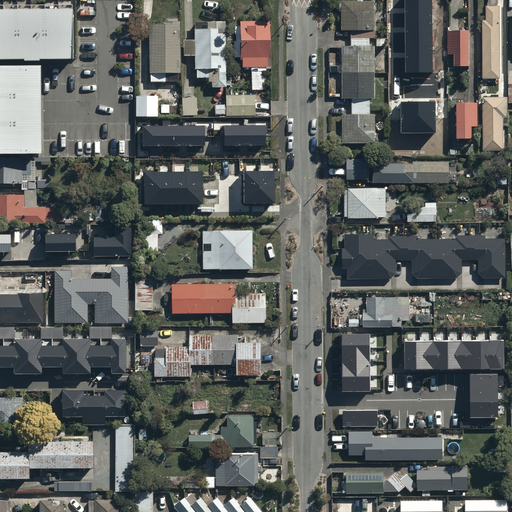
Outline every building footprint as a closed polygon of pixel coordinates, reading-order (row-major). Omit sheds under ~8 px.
[(432,0),(404,0),(405,72),(433,72),(432,0)] [(374,3),(341,3),(342,31),(352,31),(352,47),(341,47),(341,100),(352,100),(352,115),(344,115),(344,143),(376,143),(376,115),(370,115),(370,99),(376,99),(375,46),(370,46),(370,39),(376,39),(376,30),(374,30),(374,3)] [(74,10),(0,10),(0,156),(43,157),(44,62),(74,63),(74,10)] [(483,25),(484,82),(502,82),(501,10),(488,10),(488,25),(483,25)] [(270,21),(241,22),(241,40),(234,40),(235,57),(241,57),(241,72),(271,71),(270,21)] [(149,24),(149,83),(166,83),(166,74),(179,74),(178,24),(149,24)] [(225,89),(225,29),(196,29),(197,79),(210,79),(210,89),(225,89)] [(470,68),(470,32),(450,32),(450,54),(455,54),(455,68),(470,68)] [(261,75),(252,75),(251,92),(261,92),(261,75)] [(255,116),(255,96),(227,96),(227,105),(216,105),(216,114),(227,116),(255,116)] [(158,97),(138,98),(138,117),(159,117),(158,97)] [(198,98),(183,98),(183,116),(198,116),(198,98)] [(508,99),(483,99),(484,152),(504,152),(504,109),(508,109),(508,99)] [(435,102),(401,102),(401,132),(435,132),(435,102)] [(479,106),(458,106),(458,142),(473,142),(473,128),(479,128),(479,106)] [(205,126),(143,126),(143,146),(205,146),(205,126)] [(265,126),(224,126),(225,145),(265,145),(265,126)] [(23,159),(0,159),(0,186),(23,186),(23,159)] [(348,160),(347,181),(369,182),(369,161),(348,160)] [(377,163),(377,184),(454,184),(454,163),(377,163)] [(274,171),(245,172),(245,203),(275,203),(274,171)] [(203,172),(145,172),(145,204),(203,204),(203,172)] [(51,180),(37,180),(37,188),(51,188),(51,180)] [(386,220),(385,189),(348,190),(348,192),(344,192),(345,218),(347,218),(347,221),(386,220)] [(26,194),(0,193),(0,224),(45,224),(45,208),(26,207),(26,194)] [(406,212),(406,223),(437,222),(437,208),(424,208),(424,212),(406,212)] [(162,217),(142,217),(142,231),(139,231),(139,249),(157,249),(158,231),(162,232),(162,217)] [(95,237),(95,256),(131,256),(131,227),(115,228),(115,237),(95,237)] [(253,233),(205,233),(205,269),(253,269),(253,233)] [(359,233),(345,235),(345,249),(342,249),(342,270),(347,270),(347,280),(392,279),(396,275),(397,261),(412,261),(413,275),(417,280),(457,279),(462,274),(462,261),(479,261),(479,274),(484,279),(506,279),(505,239),(485,239),(485,236),(455,236),(455,240),(419,240),(419,237),(389,237),(389,240),(374,240),(373,235),(359,233)] [(10,235),(0,234),(0,251),(10,252),(10,235)] [(76,234),(45,234),(46,252),(76,251),(76,234)] [(70,271),(56,272),(56,323),(88,322),(88,304),(96,304),(96,322),(127,322),(127,271),(112,271),(112,280),(71,281),(70,271)] [(153,278),(136,278),(136,315),(153,315),(153,278)] [(237,285),(173,286),(174,315),(233,314),(233,324),(267,324),(267,294),(238,295),(237,285)] [(0,322),(42,322),(42,294),(0,293),(0,322)] [(410,299),(368,299),(368,313),(361,313),(361,328),(401,328),(401,322),(411,322),(410,299)] [(0,369),(15,370),(15,375),(43,375),(43,369),(64,369),(64,375),(92,375),(91,369),(113,369),(113,375),(126,375),(126,341),(113,341),(113,333),(91,333),(91,341),(65,341),(65,333),(42,333),(42,341),(16,342),(16,333),(0,332),(0,369)] [(157,332),(140,333),(141,345),(157,345),(157,332)] [(342,334),(342,391),(370,391),(370,334),(342,334)] [(167,359),(155,359),(155,378),(191,377),(191,366),(237,365),(237,375),(261,376),(261,342),(239,342),(239,337),(190,337),(190,348),(167,348),(167,359)] [(504,340),(404,340),(404,369),(504,369),(504,340)] [(498,374),(470,374),(471,417),(498,417),(498,374)] [(83,391),(61,391),(63,419),(83,419),(82,429),(104,429),(104,419),(125,419),(125,390),(104,390),(104,397),(83,397),(83,391)] [(18,400),(0,399),(0,425),(18,426),(18,400)] [(194,403),(194,414),(208,414),(208,403),(194,403)] [(377,410),(343,410),(344,426),(378,426),(377,410)] [(255,449),(255,418),(230,418),(230,435),(224,435),(224,449),(255,449)] [(117,426),(117,489),(134,489),(134,426),(117,426)] [(376,432),(350,432),(350,456),(366,456),(366,462),(444,461),(443,438),(376,439),(376,432)] [(281,433),(264,433),(264,446),(261,447),(261,459),(279,458),(279,444),(281,444),(281,433)] [(210,449),(211,437),(191,436),(191,448),(210,449)] [(28,454),(0,454),(0,480),(29,480),(29,470),(94,470),(93,443),(28,443),(28,454)] [(502,447),(490,446),(490,457),(502,457),(502,447)] [(256,487),(256,458),(216,458),(216,486),(256,487)] [(495,461),(495,471),(508,471),(508,462),(495,461)] [(467,466),(429,466),(429,470),(417,470),(418,490),(468,490),(467,466)] [(416,489),(400,472),(388,484),(399,496),(405,490),(410,495),(416,489)] [(345,476),(345,497),(384,496),(383,475),(345,476)] [(207,489),(207,478),(184,478),(184,489),(207,489)] [(93,483),(54,483),(54,492),(93,492),(93,483)] [(136,498),(136,511),(153,511),(153,498),(136,498)] [(442,511),(442,500),(400,501),(400,511),(442,511)] [(507,511),(507,500),(465,500),(465,511),(507,511)] [(259,511),(251,501),(240,509),(242,511),(259,511)] [(218,502),(208,510),(209,511),(224,511),(218,502)] [(242,511),(234,502),(224,511),(242,511)] [(192,511),(185,503),(175,511),(192,511)] [(203,503),(192,511),(209,511),(208,510),(203,503)]
